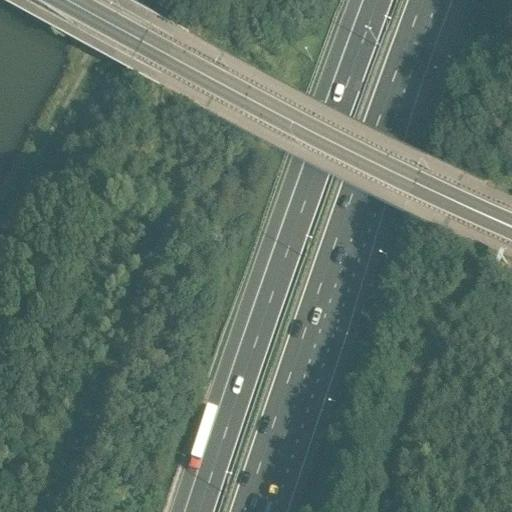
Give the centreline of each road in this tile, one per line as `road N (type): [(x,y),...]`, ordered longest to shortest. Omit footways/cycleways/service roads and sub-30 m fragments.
road 1 (motorway): [(372,0),(193,511)]
road 2 (motorway): [(253,511),(430,0)]
road 3 (primary): [(511,227),(64,0)]
